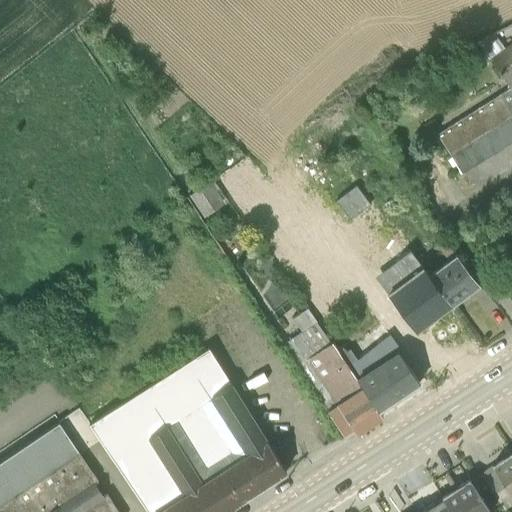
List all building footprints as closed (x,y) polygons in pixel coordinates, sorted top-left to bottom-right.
[(511,41),(504,47),(493,32),(476,42),(510,87),(511,89),(511,41)] [(462,174),(511,142),(511,89),(510,87),(437,133),(462,174)] [(224,210),(230,206),(213,179),(189,195),(204,217),(221,205),(224,210)] [(390,214),(406,203),(398,193),(397,194),(394,189),(380,198),(390,214)] [(442,238),(436,242),(448,258),(428,273),(450,303),(477,283),(442,238)] [(414,336),(453,308),(450,303),(428,273),(425,268),(386,297),(414,336)] [(282,342),(343,433),(353,427),(356,432),(381,416),(377,409),(338,348),(308,307),(292,318),(301,330),(282,342)] [(369,349),(400,394),(419,381),(398,351),(400,349),(389,334),(369,349)] [(338,348),(377,409),(400,394),(369,349),(357,357),(350,347),(345,350),(342,345),(338,348)] [(88,422),(147,511),(219,511),(227,507),(227,506),(226,507),(221,499),(235,490),(240,498),(239,499),(285,469),(208,347),(88,422)] [(118,511),(105,492),(103,494),(94,480),(97,478),(58,422),(0,460),(0,511),(118,511)] [(511,501),(511,450),(482,469),(505,506),(511,501)] [(488,511),(468,479),(441,496),(451,511),(488,511)] [(451,511),(441,496),(417,511),(451,511)]
